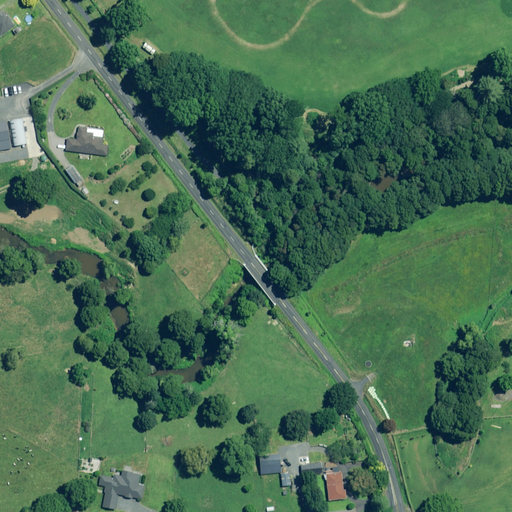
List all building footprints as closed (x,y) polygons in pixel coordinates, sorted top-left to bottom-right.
[(0,37),(0,38),(15,27),(4,12),(0,15),(0,37)] [(145,42),(142,46),(152,55),(156,51),(145,42)] [(14,146),(17,146),(18,152),(25,150),(24,144),(28,144),(23,119),(5,122),(6,125),(9,141),(10,144),(13,143),(14,146)] [(6,125),(0,126),(0,143),(9,141),(6,125)] [(87,128),(79,127),(77,140),(68,139),(66,151),(107,156),(109,145),(102,144),(103,138),(96,137),(96,134),(86,133),(87,128)] [(9,141),(0,143),(0,151),(11,149),(10,144),(9,141)] [(75,183),(76,183),(79,187),(83,184),(80,180),(83,178),(74,166),(67,171),(75,183)] [(261,475),(282,473),(283,487),(292,486),(291,473),(287,473),(286,467),(281,467),(280,454),(260,456),(261,475)] [(323,473),(321,463),(310,464),(309,456),(300,457),(303,476),(323,473)] [(119,494),(125,495),(125,496),(133,498),(133,497),(142,499),(144,486),(139,485),(141,475),(123,471),(122,476),(115,475),(114,478),(102,476),(100,485),(106,486),(105,492),(106,493),(104,507),(116,509),(119,494)] [(342,472),(326,473),(329,501),(346,499),(345,490),(344,490),(342,472)]
